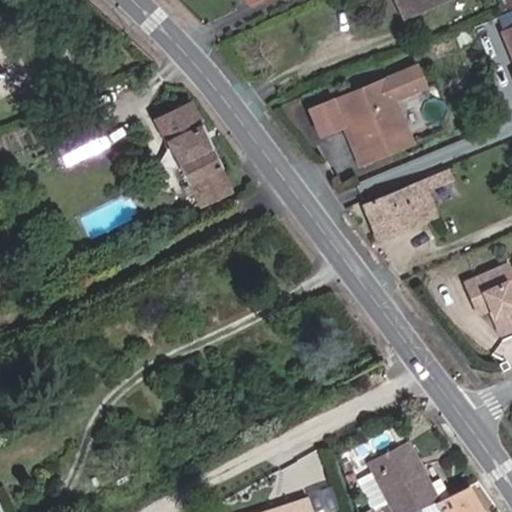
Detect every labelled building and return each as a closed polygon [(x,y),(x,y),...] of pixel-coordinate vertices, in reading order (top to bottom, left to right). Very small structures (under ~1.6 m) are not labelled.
[(395,0),(404,18),(441,0),(395,0)] [(511,71),(511,72),(511,25),(498,31),(511,62),(511,61),(511,60),(511,71)] [(457,45),(472,38),(468,29),(453,35),(457,45)] [(357,165),(409,143),(392,99),(423,87),(414,66),(337,99),(355,146),(350,149),(357,165)] [(350,149),(355,146),(337,99),(331,102),(341,127),(350,149)] [(319,135),(341,127),(331,102),(308,111),(319,135)] [(187,104),(156,121),(189,185),(183,188),(187,198),(193,195),(201,209),(233,193),(187,104)] [(69,137),(95,122),(88,109),(62,123),(69,137)] [(77,150),(102,137),(95,122),(69,137),(77,150)] [(442,182),(451,178),(448,170),(439,173),(442,182)] [(400,226),(430,214),(421,192),(443,183),(442,182),(439,173),(363,205),(376,240),(401,230),(400,226)] [(511,307),(508,298),(511,295),(511,283),(504,265),(460,284),(473,315),(486,310),(497,336),(511,329),(511,307)] [(479,387),(488,383),(481,374),(472,378),(479,387)] [(439,478),(428,484),(407,444),(368,464),(372,471),(389,505),(392,511),(410,511),(447,494),(439,478)] [(375,511),(389,505),(372,471),(354,480),(369,509),(373,506),(375,511)] [(479,511),(464,487),(433,504),(438,511),(479,511)] [(312,511),(308,501),(290,507),(292,511),(312,511)]
